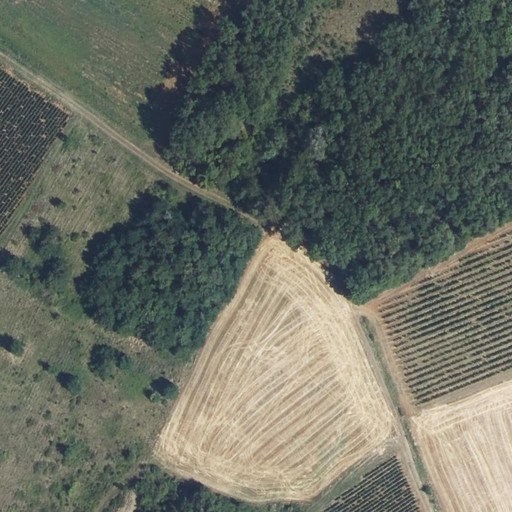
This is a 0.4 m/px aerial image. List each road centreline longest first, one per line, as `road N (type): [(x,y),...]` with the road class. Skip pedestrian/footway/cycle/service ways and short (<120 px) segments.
road 1 (track): [(430,511),(347,294),(326,264),(143,155),(0,57)]
road 2 (track): [(264,223),(146,463)]
road 3 (track): [(0,279),(189,366)]
